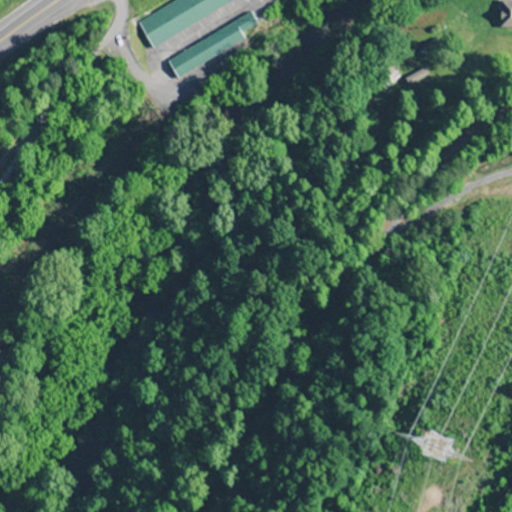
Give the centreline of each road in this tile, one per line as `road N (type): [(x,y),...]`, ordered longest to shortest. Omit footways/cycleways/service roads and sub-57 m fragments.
road 1 (residential): [(245,511),(411,202),(511,110)]
road 2 (residential): [(0,179),(116,19),(115,0)]
